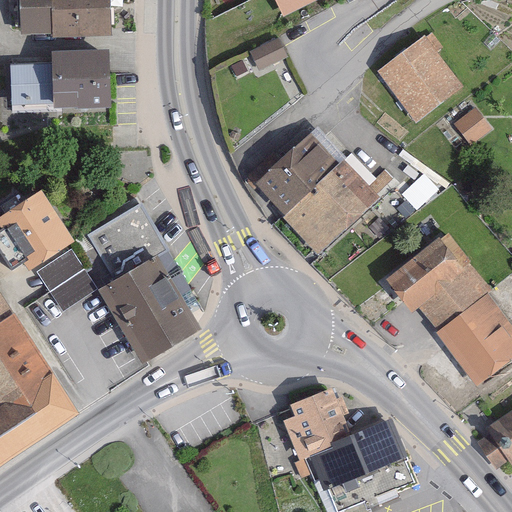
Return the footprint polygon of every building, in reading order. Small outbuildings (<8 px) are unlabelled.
[(106,32),(105,0),(27,0),(29,30),(55,29),(55,33),(106,32)] [(284,0),(290,11),(310,0),(284,0)] [(419,116),(460,84),(438,57),(445,51),(432,35),(385,72),(419,116)] [(279,60),(272,41),(241,53),(248,72),(279,60)] [(106,105),(104,57),(61,59),(63,107),(106,105)] [(35,107),(33,67),(3,68),(6,109),(35,107)] [(488,128),(477,111),(458,124),(470,141),(488,128)] [(368,202),(307,134),(258,179),(319,246),(368,202)] [(0,220),(0,222),(33,268),(75,237),(41,191),(0,220)] [(198,328),(155,259),(169,251),(141,205),(90,236),(118,282),(103,291),(146,360),(198,328)] [(487,293),(438,232),(373,282),(399,314),(409,306),(429,331),(425,334),(467,387),(511,351),(511,334),(492,309),(511,293),(511,283),(507,277),(487,293)] [(37,274),(61,308),(89,289),(66,255),(37,274)] [(0,465),(78,414),(0,297),(0,410),(1,412),(0,413),(0,465)] [(334,511),(413,481),(390,422),(359,435),(347,404),(335,408),(330,394),(289,410),(293,422),(285,425),(308,485),(320,480),(332,511),(334,511)] [(511,463),(511,411),(488,427),(492,434),(480,442),(498,465),(508,459),(511,463)]
